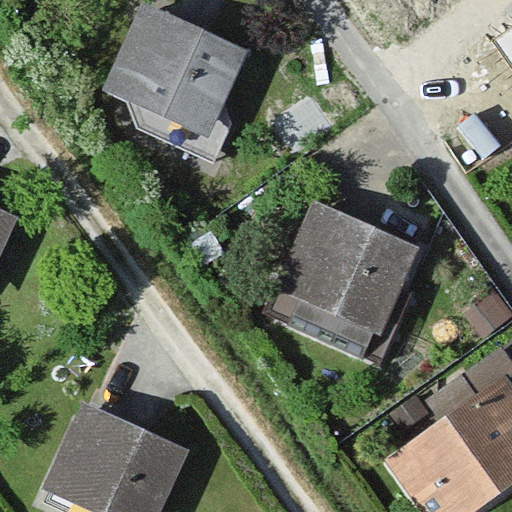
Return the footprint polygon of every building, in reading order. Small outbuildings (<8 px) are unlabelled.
[(245,60),(140,13),(103,94),(208,142),(245,60)] [(511,26),(493,40),(511,66),(511,26)] [(382,348),(420,260),(313,215),(270,317),(328,341),(333,328),(382,348)] [(0,265),(17,227),(0,218),(0,265)] [(214,233),(194,245),(203,267),(226,258),(214,233)] [(490,295),(465,317),(485,340),(510,318),(490,295)] [(511,363),(502,350),(447,391),(464,413),(506,384),(511,379),(511,363)] [(511,391),(506,384),(464,413),(389,465),(422,511),(478,511),(511,489),(511,391)] [(157,447),(84,415),(47,499),(76,511),(163,511),(186,460),(157,447)]
